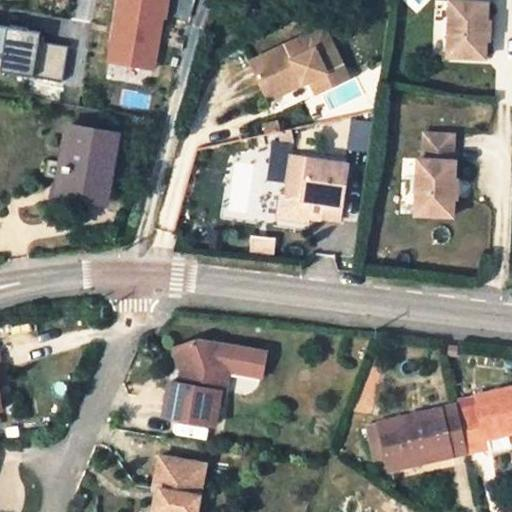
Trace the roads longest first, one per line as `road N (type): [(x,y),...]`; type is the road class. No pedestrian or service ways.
road 1 (unclassified): [(132,274),(511,321)]
road 2 (residential): [(207,0),(132,274)]
road 3 (residential): [(132,274),(129,332),(55,511)]
road 4 (unclassified): [(0,287),(132,274)]
